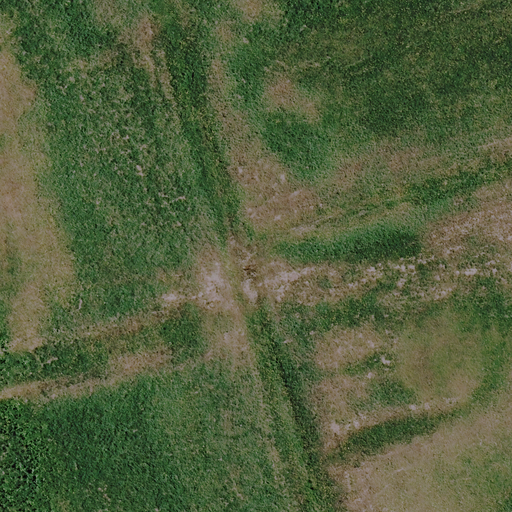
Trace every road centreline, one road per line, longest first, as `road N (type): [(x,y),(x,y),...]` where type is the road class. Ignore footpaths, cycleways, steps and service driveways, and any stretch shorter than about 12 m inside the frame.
road 1 (unknown): [(264,511),(106,0)]
road 2 (unknown): [(196,293),(511,192)]
